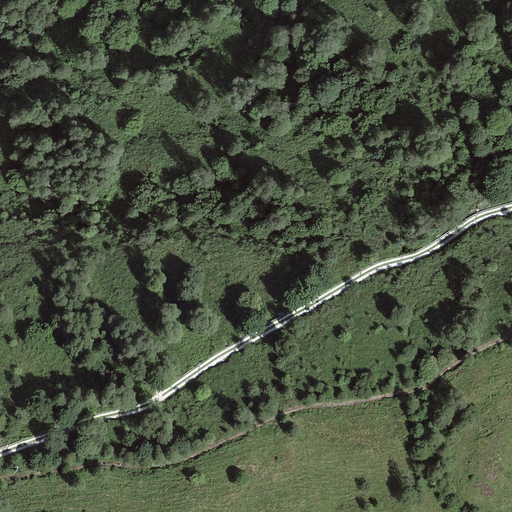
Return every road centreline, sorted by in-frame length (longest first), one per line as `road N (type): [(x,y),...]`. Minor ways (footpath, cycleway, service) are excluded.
road 1 (track): [(511,201),(361,269),(145,396),(0,446)]
road 2 (track): [(511,333),(419,385),(296,406),(174,457),(97,458),(0,474)]
